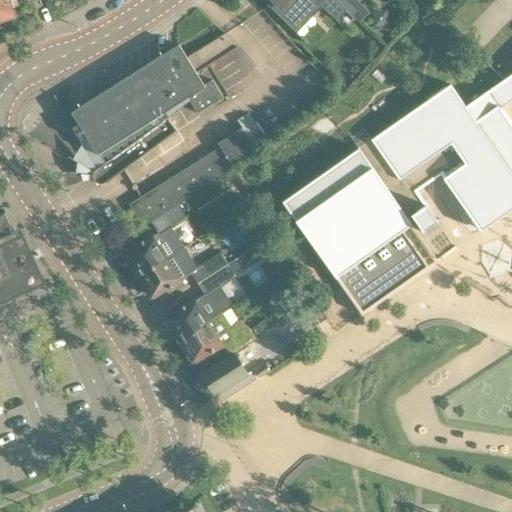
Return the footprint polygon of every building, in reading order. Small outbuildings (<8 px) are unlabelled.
[(0,0),(0,19),(12,16),(6,0),(0,0)] [(270,0),(271,1),(266,7),(285,25),(308,0),(270,0)] [(320,0),(317,4),(335,22),(346,11),(334,0),(320,0)] [(334,0),(346,11),(360,25),(371,13),(356,0),(334,0)] [(178,46),(71,113),(78,125),(72,128),(81,142),(87,137),(98,155),(104,164),(96,170),(95,171),(94,172),(93,173),(93,174),(93,176),(93,178),(93,180),(94,182),(95,183),(97,184),(98,185),(100,185),(102,185),(104,185),(104,184),(106,183),(124,170),(177,132),(164,113),(187,99),(197,114),(222,98),(211,81),(203,86),(186,59),(178,46)] [(511,127),(500,110),(511,101),(511,74),(504,80),(503,81),(502,82),(466,107),(450,85),(283,203),(310,242),(362,316),(435,265),(435,264),(457,249),(417,192),(441,175),(481,232),(511,210),(511,127)] [(257,143),(267,137),(252,112),(242,118),(257,143)] [(143,228),(151,223),(178,205),(234,170),(233,168),(256,153),(251,144),(241,129),(217,144),(219,147),(146,195),(140,198),(129,205),(143,228)] [(186,201),(179,206),(185,215),(192,210),(186,201)] [(178,205),(151,223),(159,235),(186,218),(178,205)] [(0,296),(34,281),(35,284),(37,283),(36,280),(38,279),(19,235),(16,236),(4,211),(0,213),(0,296)] [(292,229),(275,240),(284,253),(301,243),(292,229)] [(138,277),(167,259),(151,235),(136,245),(138,247),(126,255),(131,262),(130,263),(138,277)] [(167,259),(138,277),(146,290),(148,289),(153,296),(164,289),(166,292),(182,282),(192,276),(197,285),(229,264),(221,253),(197,269),(184,248),(167,259)] [(236,276),(242,272),(236,262),(230,266),(236,276)] [(229,264),(197,285),(205,297),(236,276),(230,266),(229,264)] [(180,342),(209,323),(193,299),(177,309),(179,312),(168,319),(173,327),(171,328),(180,342)] [(314,301),(303,308),(315,327),(326,320),(314,301)] [(223,314),(209,323),(180,342),(188,354),(189,353),(194,360),(206,353),(208,356),(217,350),(223,359),(232,353),(255,338),(250,329),(240,321),(232,327),(223,314)] [(264,319),(252,328),(258,336),(270,328),(264,319)] [(232,353),(223,359),(201,374),(210,389),(212,388),(217,396),(247,376),(232,353)] [(274,359),(266,364),(270,370),(278,365),(274,359)] [(262,366),(251,373),(256,381),(267,374),(262,366)]
